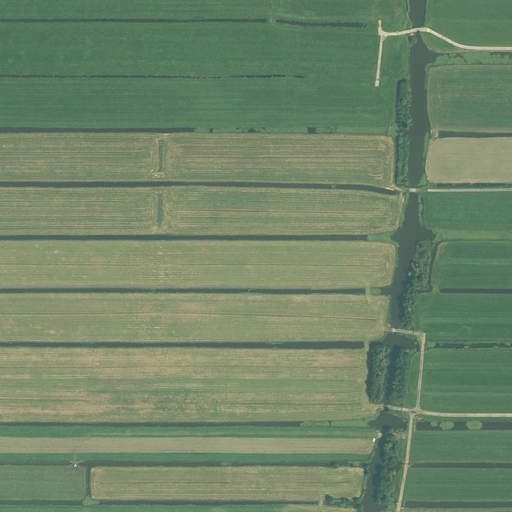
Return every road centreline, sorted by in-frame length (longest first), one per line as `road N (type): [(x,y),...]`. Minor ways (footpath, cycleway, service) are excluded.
road 1 (track): [(370,406),(511,415)]
road 2 (track): [(511,48),(459,46),(422,30),(382,34)]
road 3 (track): [(378,329),(423,337),(417,412)]
road 4 (track): [(511,189),(404,189),(399,201)]
